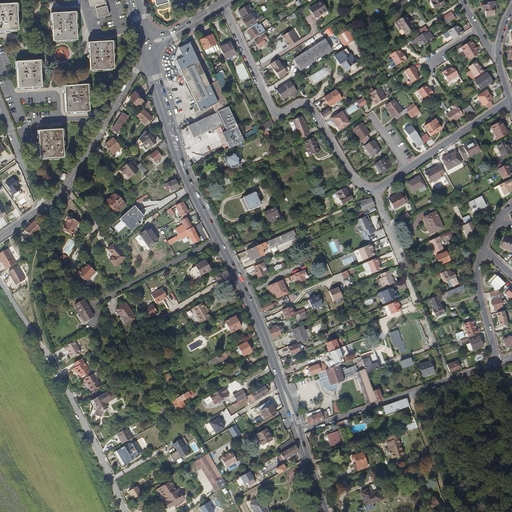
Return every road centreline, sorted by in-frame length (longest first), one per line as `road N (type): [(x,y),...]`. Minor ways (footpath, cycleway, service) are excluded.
road 1 (primary): [(276,369),(181,165),(148,51)]
road 2 (residential): [(379,198),(352,176),(310,107),(271,109),(223,4)]
road 3 (residential): [(124,511),(77,411),(0,281)]
road 4 (residential): [(446,381),(379,198)]
road 5 (residential): [(148,51),(66,190),(40,208)]
road 6 (unknown): [(218,239),(100,302),(88,326)]
road 7 (residential): [(300,430),(446,381)]
road 8 (residential): [(510,100),(408,168)]
